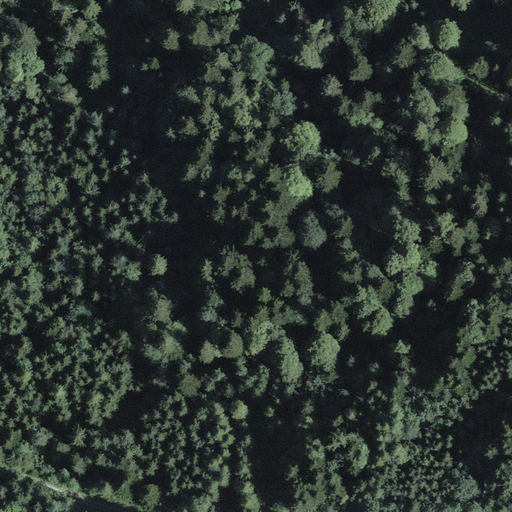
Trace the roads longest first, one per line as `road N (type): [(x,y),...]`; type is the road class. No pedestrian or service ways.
road 1 (track): [(124,0),(75,65),(0,88)]
road 2 (track): [(125,511),(0,470)]
